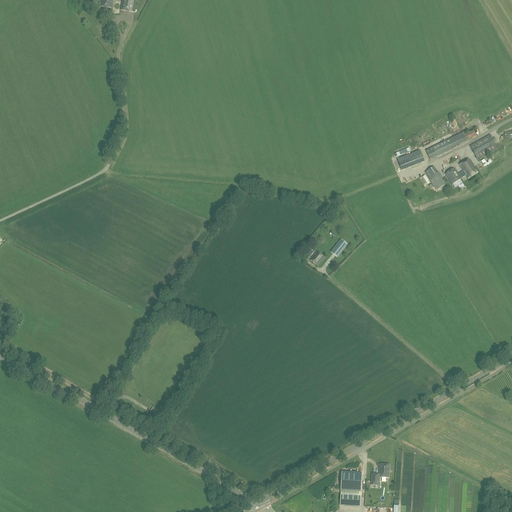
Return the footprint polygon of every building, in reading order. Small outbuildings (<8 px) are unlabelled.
[(111,9),(112,0),(101,0),(100,7),(111,9)] [(134,13),(136,0),(121,0),(120,10),(134,13)] [(430,160),(468,141),(476,136),(474,131),(465,135),(464,132),(426,150),(430,160)] [(498,149),(490,135),(470,146),(478,160),(498,149)] [(424,162),(422,155),(399,164),(402,171),(424,162)] [(466,176),(468,179),(478,173),(469,159),(459,165),(463,172),(458,175),(461,179),(466,176)] [(434,167),(425,172),(429,178),(436,190),(445,185),(434,167)] [(445,174),(452,184),(452,185),(461,179),(458,175),(454,168),(445,174)] [(342,240),(332,253),(337,257),(347,245),(342,240)] [(317,266),(324,258),(317,252),(310,260),(317,266)] [(158,422),(161,417),(151,411),(148,416),(158,422)] [(379,477),(388,478),(389,465),(380,464),(379,475),(372,474),(371,485),(379,485),(379,477)] [(342,472),(341,491),(361,492),(362,474),(342,472)] [(340,503),(340,505),(344,506),(360,507),(360,500),(361,496),(341,495),(340,501),(340,503)]
